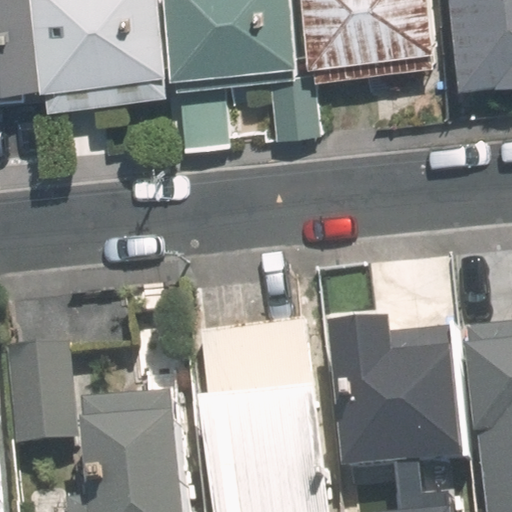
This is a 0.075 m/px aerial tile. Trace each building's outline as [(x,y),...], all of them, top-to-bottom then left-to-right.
[(0,0),(0,86),(44,83),(36,0),(0,0)] [(36,0),(44,83),(169,72),(163,0),(36,0)] [(177,0),(181,68),(305,62),(301,0),(177,0)] [(437,0),(313,0),(322,66),(444,52),(437,0)] [(511,0),(453,0),(460,72),(511,67),(511,0)] [(474,511),(455,317),(335,329),(353,511),(474,511)] [(511,511),(511,319),(469,324),(489,511),(511,511)] [(340,511),(324,322),(201,332),(216,511),(340,511)] [(70,346),(17,350),(24,450),(77,447),(70,346)] [(0,511),(14,511),(11,366),(0,366),(0,511)] [(190,511),(182,422),(88,430),(95,511),(190,511)]
